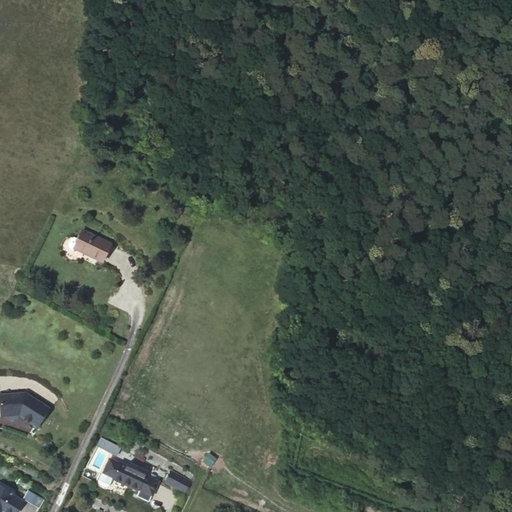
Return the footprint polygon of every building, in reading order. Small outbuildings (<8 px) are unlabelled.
[(71,245),(65,242),(60,252),(66,255),(67,253),(96,267),(103,250),(76,236),(71,245)] [(44,408),(19,393),(0,394),(0,417),(14,416),(32,427),(44,408)] [(93,442),(90,450),(110,458),(113,451),(93,442)] [(138,479),(139,478),(124,470),(114,465),(113,467),(103,462),(97,475),(106,480),(105,482),(132,496),(133,493),(146,500),(154,487),(138,479)] [(126,465),(124,470),(139,478),(141,472),(126,465)] [(105,482),(106,480),(97,475),(93,473),(88,482),(101,489),(105,482)] [(182,495),(187,486),(168,476),(164,487),(182,495)] [(6,494),(0,490),(0,511),(8,511),(14,503),(4,497),(6,494)] [(21,492),(15,500),(31,510),(36,502),(21,492)]
